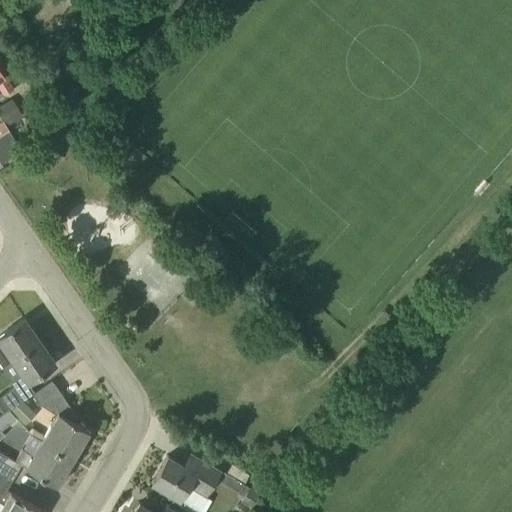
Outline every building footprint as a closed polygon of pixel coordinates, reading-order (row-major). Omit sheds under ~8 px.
[(0,68),(0,88),(3,94),(12,88),(0,68)] [(11,97),(0,104),(0,108),(6,118),(20,109),(11,97)] [(0,134),(0,161),(0,162),(21,150),(8,129),(0,134)] [(0,364),(1,366),(9,360),(39,340),(24,318),(0,334),(0,364)] [(39,340),(9,360),(25,383),(54,362),(39,340)] [(51,379),(31,393),(40,405),(41,404),(60,391),(51,379)] [(20,383),(0,396),(0,398),(8,410),(31,393),(24,383),(22,381),(20,383)] [(89,430),(74,421),(56,411),(41,439),(72,458),(89,430)] [(72,458),(41,439),(32,454),(21,448),(14,460),(0,451),(0,471),(12,478),(21,464),(56,485),(72,458)] [(214,478),(219,481),(225,471),(220,469),(189,451),(182,464),(167,455),(151,481),(179,497),(195,506),(203,494),(214,478)] [(0,498),(5,489),(12,478),(0,471),(0,498)] [(248,506),(251,502),(259,492),(246,484),(245,483),(239,493),(240,493),(243,495),(239,501),(248,506)] [(39,511),(41,510),(10,491),(9,491),(5,489),(0,498),(0,501),(3,503),(0,507),(0,511),(39,511)] [(132,511),(180,511),(166,504),(160,511),(155,511),(139,502),(132,511)]
